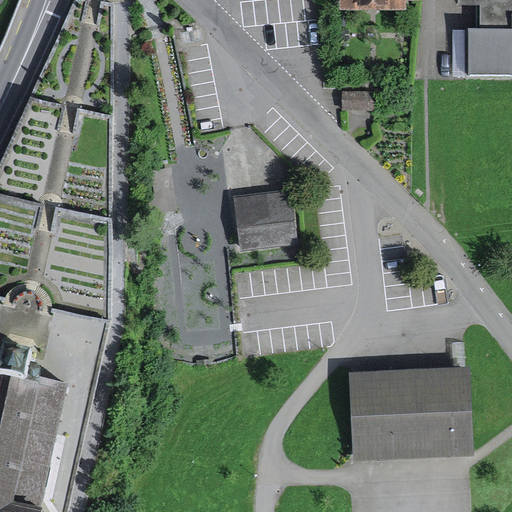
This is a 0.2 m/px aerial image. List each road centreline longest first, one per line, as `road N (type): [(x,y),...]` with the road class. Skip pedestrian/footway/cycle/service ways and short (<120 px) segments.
road 1 (unclassified): [(195,0),(433,234),(511,336)]
road 2 (track): [(268,511),(276,443),(370,302),(354,156)]
